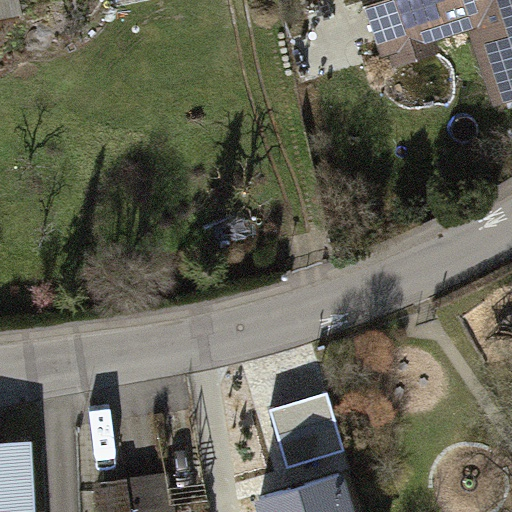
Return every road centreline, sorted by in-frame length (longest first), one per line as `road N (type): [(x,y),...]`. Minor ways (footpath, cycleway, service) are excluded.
road 1 (residential): [(69,362),(171,343),(431,269),(511,220)]
road 2 (residential): [(70,511),(69,362)]
